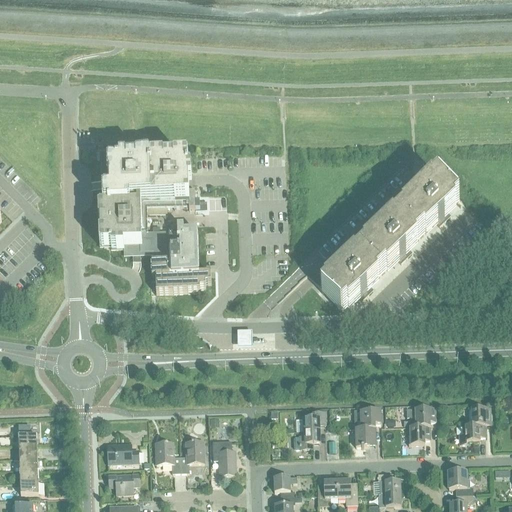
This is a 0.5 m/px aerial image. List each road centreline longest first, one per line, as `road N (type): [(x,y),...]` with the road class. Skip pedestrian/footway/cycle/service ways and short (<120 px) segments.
road 1 (secondary): [(99,366),(511,350)]
road 2 (residential): [(78,315),(207,326),(363,324)]
road 3 (residential): [(70,248),(66,94),(0,91)]
road 4 (residential): [(256,499),(259,475),(272,469),(416,465)]
road 5 (residential): [(363,324),(471,219)]
road 6 (residential): [(363,324),(511,320)]
road 7 (tertiary): [(87,511),(82,382)]
